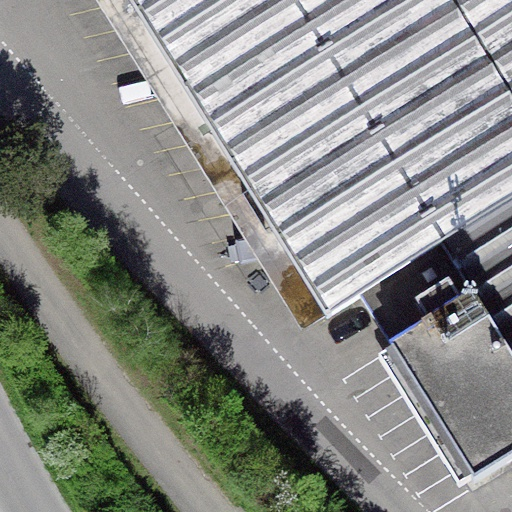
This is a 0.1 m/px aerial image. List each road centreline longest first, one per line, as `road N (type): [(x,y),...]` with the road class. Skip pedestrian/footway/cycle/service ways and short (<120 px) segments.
road 1 (residential): [(402,511),(0,85)]
road 2 (residential): [(0,229),(130,412),(213,511)]
